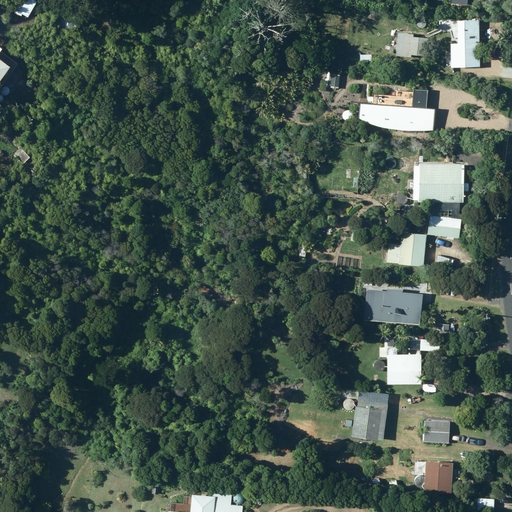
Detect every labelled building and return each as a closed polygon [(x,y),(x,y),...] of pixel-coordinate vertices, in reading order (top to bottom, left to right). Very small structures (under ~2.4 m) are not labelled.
[(30,18),(39,2),(35,0),(27,0),(27,2),(23,0),(20,0),(14,12),(22,16),(23,15),(30,18)] [(71,34),(86,16),(69,3),(55,21),(71,34)] [(449,45),(450,68),(479,67),(478,21),(457,21),(457,44),(449,45)] [(487,39),(490,37),(491,34),(489,31),(486,30),(483,32),(482,35),(484,38),(487,39)] [(394,46),(397,44),(396,56),(410,58),(411,55),(426,57),(427,39),(412,37),(413,35),(398,33),(397,41),(395,38),(392,38),(389,40),(389,43),(391,46),(394,46)] [(17,70),(0,57),(1,56),(0,55),(0,89),(1,90),(13,72),(15,73),(17,70)] [(412,90),(411,108),(359,105),(358,119),(367,123),(374,126),(381,128),(390,130),(398,131),(407,132),(415,132),(423,132),(432,131),(433,110),(426,109),(427,91),(412,90)] [(374,105),(378,105),(380,103),(380,99),(378,96),(374,96),(372,99),(372,102),(374,105)] [(427,234),(458,238),(461,220),(441,218),(441,209),(458,210),(459,202),(462,202),(463,166),(418,164),(418,167),(413,167),(412,200),(418,200),(417,202),(427,202),(427,215),(429,215),(427,234)] [(350,241),(359,243),(361,235),(351,234),(350,241)] [(397,265),(423,267),(426,236),(400,234),(399,246),(387,245),(385,263),(397,264),(397,265)] [(311,238),(302,237),(299,255),(308,256),(311,238)] [(374,291),(373,304),(367,304),(367,317),(378,318),(378,321),(408,322),(408,320),(418,321),(418,308),(413,308),(414,294),(400,293),(400,291),(388,290),(388,291),(374,291)] [(437,322),(444,322),(445,316),(438,315),(439,303),(431,303),(430,319),(437,319),(437,322)] [(439,341),(420,340),(419,351),(438,351),(439,341)] [(420,355),(415,355),(415,354),(416,351),(413,348),(410,348),(407,350),(407,354),(408,355),(386,355),(386,384),(420,384),(420,355)] [(288,366),(287,375),(302,377),(303,367),(288,366)] [(355,407),(350,437),(382,441),(387,406),(358,402),(357,407),(355,407)] [(449,422),(424,421),(424,443),(448,444),(449,422)] [(399,451),(399,468),(410,468),(410,451),(399,451)] [(425,462),(423,493),(451,494),(452,463),(425,462)] [(366,491),(378,491),(377,479),(366,479),(366,491)] [(390,494),(404,496),(405,489),(391,487),(390,494)] [(241,511),(242,506),(230,505),(231,493),(212,492),(212,497),(191,496),(189,511),(241,511)] [(477,499),(476,511),(493,511),(494,500),(477,499)]
